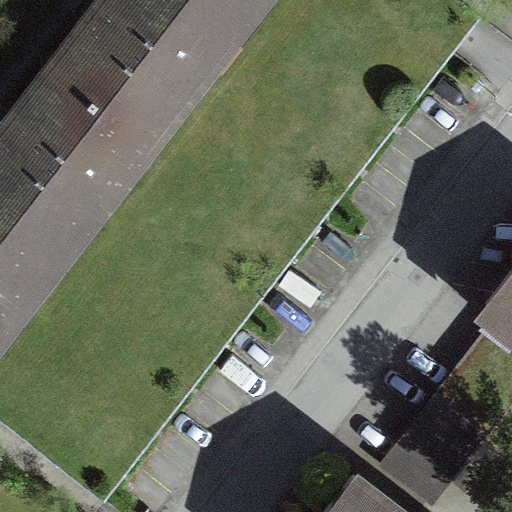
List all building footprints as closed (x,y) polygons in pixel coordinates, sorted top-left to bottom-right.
[(58,256),(0,329),(0,419),(103,499),(481,16),(461,0),(257,0),(235,28),(146,142),(58,256)] [(48,66),(146,142),(235,28),(198,0),(99,0),(94,7),(48,66)] [(198,0),(235,28),(257,0),(198,0)] [(0,127),(0,211),(58,256),(146,142),(48,66),(6,120),(0,127)] [(0,329),(58,256),(0,211),(0,329)] [(511,265),(485,301),(501,313),(511,322),(511,265)] [(511,398),(511,322),(501,313),(438,394),(487,431),(511,398)] [(432,503),(487,431),(438,394),(384,466),(432,503)] [(403,511),(354,473),(323,511),(403,511)]
